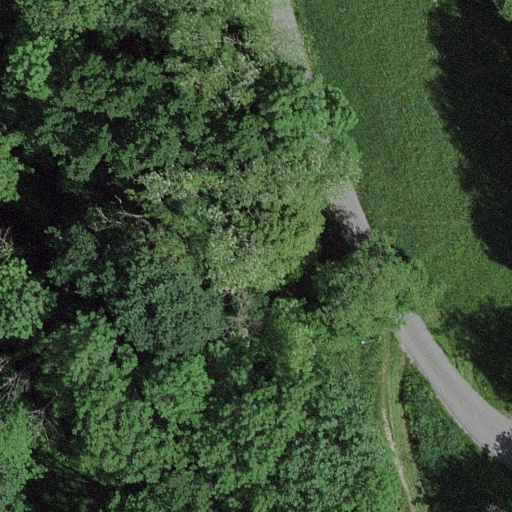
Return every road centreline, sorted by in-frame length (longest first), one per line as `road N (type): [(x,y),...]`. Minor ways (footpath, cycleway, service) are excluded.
road 1 (track): [(289,0),(344,204),(397,307),(452,384),(511,436)]
road 2 (track): [(419,511),(393,379),(414,331)]
